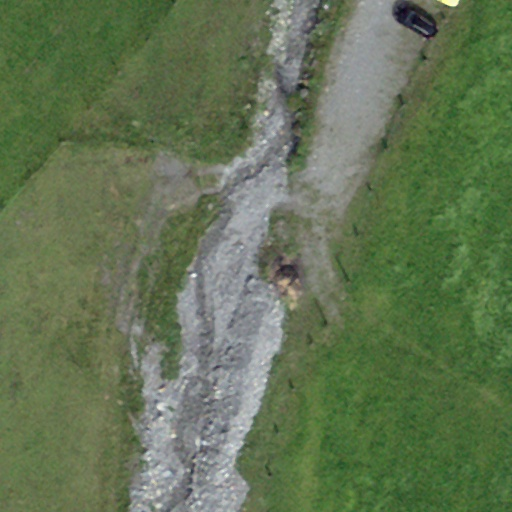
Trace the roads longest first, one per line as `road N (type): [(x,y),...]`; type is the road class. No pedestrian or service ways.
road 1 (track): [(244,0),(133,306),(108,511)]
road 2 (track): [(394,0),(341,132)]
